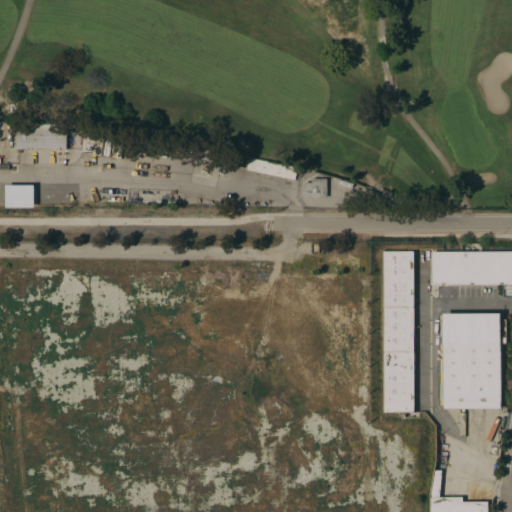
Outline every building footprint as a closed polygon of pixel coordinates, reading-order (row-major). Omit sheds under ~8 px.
[(18,149),(17,124),(67,124),(68,149),(18,149)] [(300,168),(299,177),(281,173),(281,176),(278,176),(279,173),(266,170),(265,173),(262,173),(263,170),(258,169),(260,161),(300,168)] [(209,172),(202,171),(203,162),(210,164),(209,172)] [(328,178),(328,197),(301,197),(301,187),(305,187),(305,182),(313,182),(313,178),(328,178)] [(35,207),(34,184),(6,185),(6,207),(35,207)] [(415,412),(384,412),(383,250),(415,250),(415,412)] [(511,251),(511,284),(432,284),(432,251),(511,251)] [(502,295),(511,294),(511,281),(502,282),(502,295)] [(445,408),(444,313),(502,312),(502,408),(445,408)] [(431,511),(431,493),(435,470),(443,470),(441,497),(464,496),(464,501),(489,501),(489,511),(431,511)]
